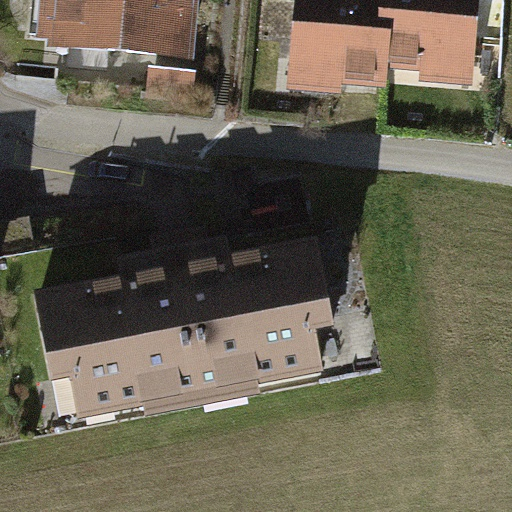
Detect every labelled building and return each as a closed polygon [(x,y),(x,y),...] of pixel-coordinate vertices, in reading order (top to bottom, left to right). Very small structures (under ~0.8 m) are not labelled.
[(39,0),(37,32),(55,34),(54,43),(194,54),(197,0),(39,0)] [(380,0),(295,0),(289,88),(342,92),(343,84),(388,88),(389,68),(393,20),(379,19),(380,0)] [(481,0),(380,0),(379,19),(393,20),(389,68),(422,70),(421,81),(475,85),(481,0)] [(198,69),(149,65),(147,96),(196,99),(198,69)] [(0,256),(37,249),(31,216),(0,221),(0,256)] [(118,270),(31,286),(47,375),(69,371),(78,416),(144,404),(146,414),(261,393),(259,383),(324,371),(316,327),(333,324),(317,234),(232,249),(229,231),(115,252),(118,270)]
